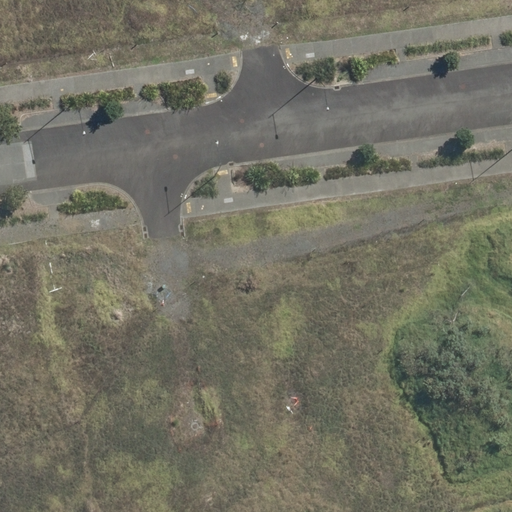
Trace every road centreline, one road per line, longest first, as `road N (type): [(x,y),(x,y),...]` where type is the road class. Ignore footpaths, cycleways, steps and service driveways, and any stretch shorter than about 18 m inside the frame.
road 1 (unknown): [(168,243),(240,511)]
road 2 (residential): [(271,125),(511,93)]
road 3 (unknown): [(0,404),(202,370)]
road 4 (residential): [(0,162),(147,142)]
road 5 (residential): [(147,142),(271,125)]
